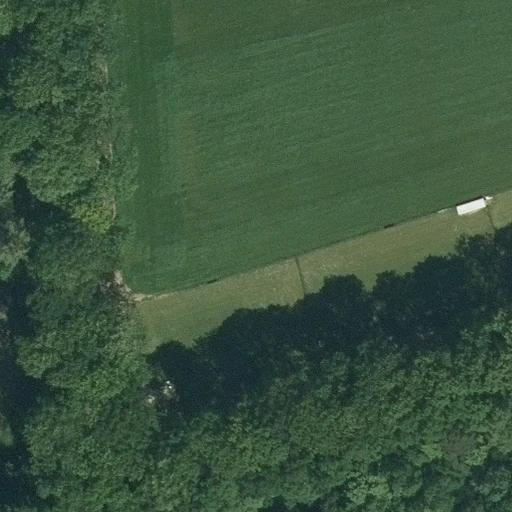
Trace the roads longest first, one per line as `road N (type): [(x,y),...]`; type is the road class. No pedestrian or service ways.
road 1 (track): [(93,511),(63,0)]
road 2 (track): [(37,511),(120,465),(511,350)]
